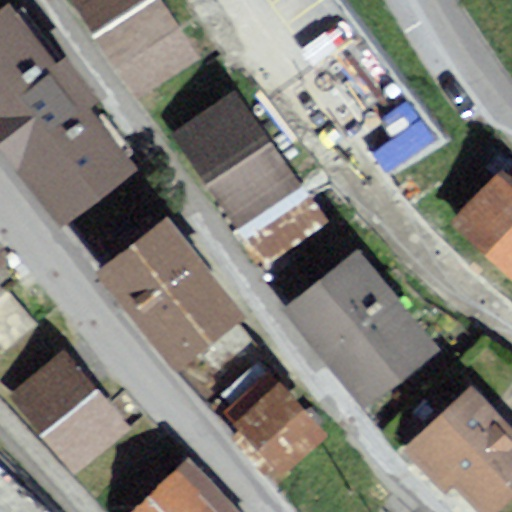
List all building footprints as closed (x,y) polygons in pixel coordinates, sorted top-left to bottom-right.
[(148,0),(56,0),(126,103),(191,65),(148,0)] [(344,0),(251,0),(285,56),(350,7),(344,0)] [(0,14),(0,171),(44,230),(118,177),(0,14)] [(224,95),(161,141),(259,279),(320,236),(224,95)] [(511,195),(488,178),(445,229),(511,288),(511,195)] [(149,214),(81,271),(169,374),(226,320),(149,214)] [(0,237),(0,258),(10,251),(0,237)] [(351,252),(273,313),(355,409),(426,353),(351,252)] [(66,352),(11,397),(74,473),(129,428),(66,352)] [(259,368),(208,411),(275,477),(319,436),(259,368)] [(511,442),(462,391),(393,451),(466,511),(491,511),(511,490),(511,442)] [(226,511),(182,462),(124,511),(226,511)]
